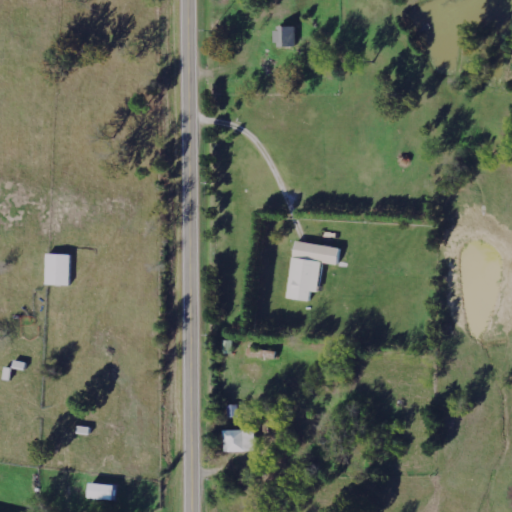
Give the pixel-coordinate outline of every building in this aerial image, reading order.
[(299,27),(279,27),(279,48),(299,48),(299,27)] [(344,249),(299,242),(290,299),(313,303),(315,293),(321,294),(326,264),(341,266),(344,249)] [(73,287),(74,256),(51,255),(49,286),(73,287)] [(230,406),(230,418),(241,418),(241,405),(230,406)] [(258,431),(227,432),(227,453),(258,452),(258,431)]
